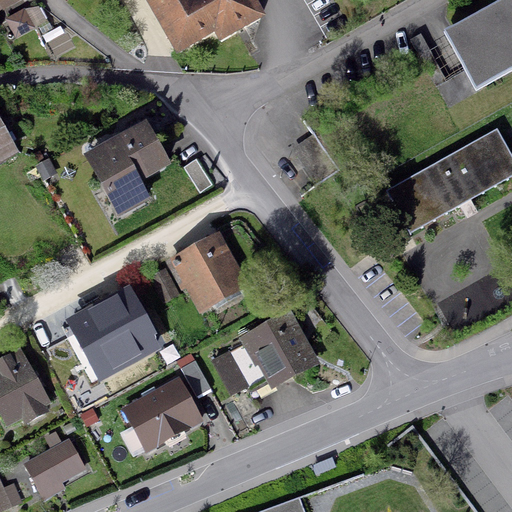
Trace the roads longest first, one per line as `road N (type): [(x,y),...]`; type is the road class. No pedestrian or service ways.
road 1 (residential): [(412,393),(255,187),(200,86)]
road 2 (residential): [(412,393),(131,511)]
road 3 (residential): [(432,0),(272,81),(200,86)]
road 4 (residential): [(200,86),(59,74),(0,79)]
